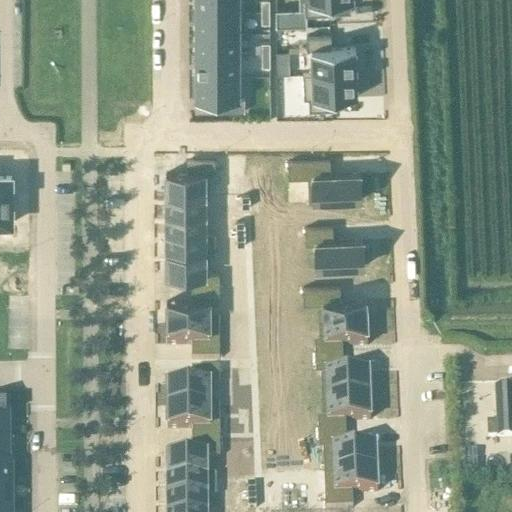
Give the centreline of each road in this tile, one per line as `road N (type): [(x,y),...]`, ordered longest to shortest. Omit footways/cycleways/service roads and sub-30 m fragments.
road 1 (residential): [(136,511),(136,159),(152,132)]
road 2 (residential): [(401,131),(418,511)]
road 3 (residential): [(7,130),(31,133),(44,152),(41,374)]
road 4 (residential): [(152,132),(401,131)]
road 5 (residential): [(41,374),(42,511)]
road 6 (residential): [(152,132),(169,103),(169,0)]
road 7 (residential): [(394,0),(401,131)]
road 8 (residential): [(7,0),(7,130)]
